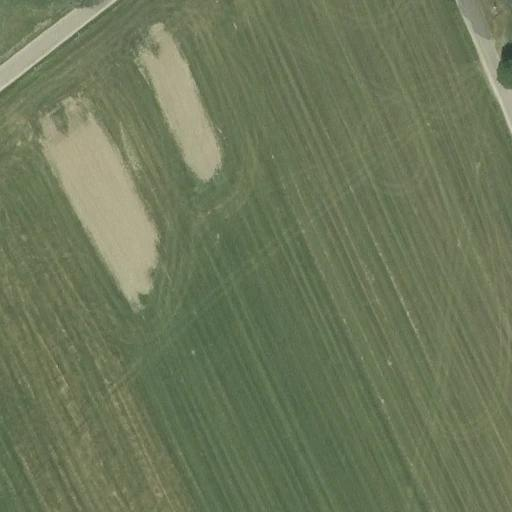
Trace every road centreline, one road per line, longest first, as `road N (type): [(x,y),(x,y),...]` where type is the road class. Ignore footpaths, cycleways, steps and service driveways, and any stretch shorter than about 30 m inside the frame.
road 1 (unclassified): [(0,79),(105,0)]
road 2 (unclassified): [(464,0),(511,116)]
